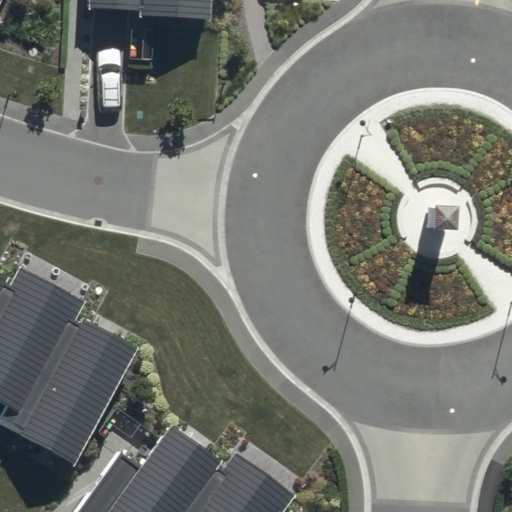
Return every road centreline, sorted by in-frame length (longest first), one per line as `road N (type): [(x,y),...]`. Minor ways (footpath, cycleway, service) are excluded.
road 1 (residential): [(260,205),(272,152),(300,105),(341,68),(392,47),(447,41)]
road 2 (residential): [(423,391),(370,378),(323,350),(287,310),(265,260),(260,205)]
road 3 (residential): [(260,205),(88,178),(0,153)]
road 4 (residential): [(417,511),(423,391)]
